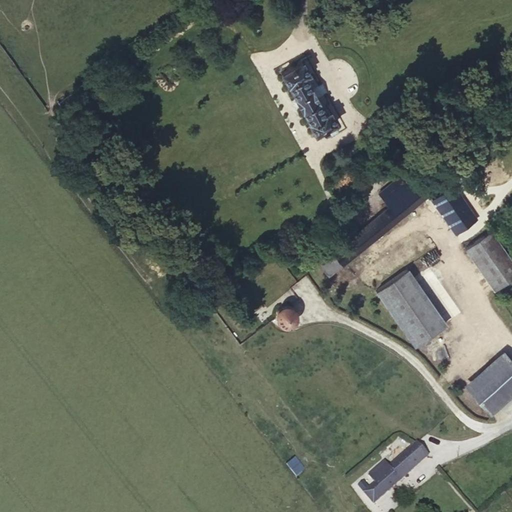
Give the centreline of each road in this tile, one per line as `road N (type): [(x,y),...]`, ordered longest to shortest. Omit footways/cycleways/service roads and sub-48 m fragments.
road 1 (unknown): [(511,415),(489,430),(469,428),(403,358),(320,315),(300,290)]
road 2 (unknown): [(511,350),(480,319),(440,248)]
